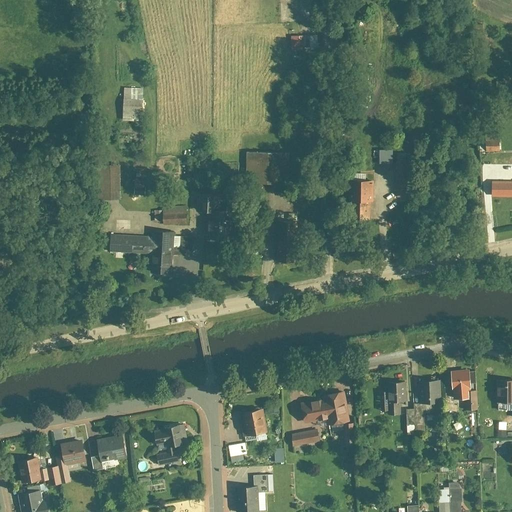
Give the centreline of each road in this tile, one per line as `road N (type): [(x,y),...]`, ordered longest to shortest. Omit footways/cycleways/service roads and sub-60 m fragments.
road 1 (tertiary): [(198,313),(511,250)]
road 2 (residential): [(511,352),(469,345),(213,391)]
road 3 (residential): [(213,391),(0,431)]
road 4 (tertiary): [(0,354),(198,313)]
road 5 (residential): [(217,511),(213,391)]
